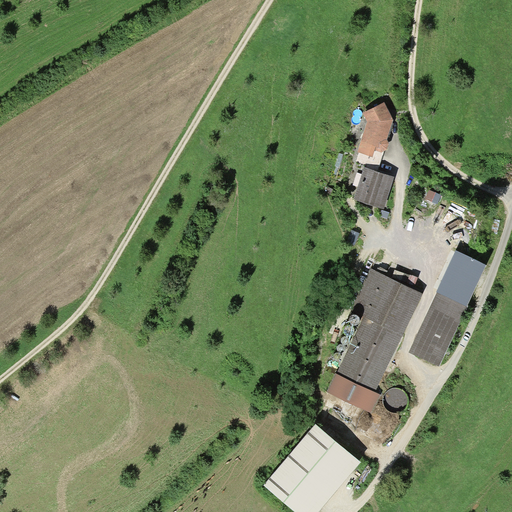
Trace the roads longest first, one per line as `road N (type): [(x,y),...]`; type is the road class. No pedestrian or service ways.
road 1 (track): [(0,379),(70,323),(92,293),(267,0)]
road 2 (track): [(352,511),(457,357),(511,217)]
road 3 (track): [(419,0),(411,87),(417,124),(437,157),(469,179),(511,192)]
